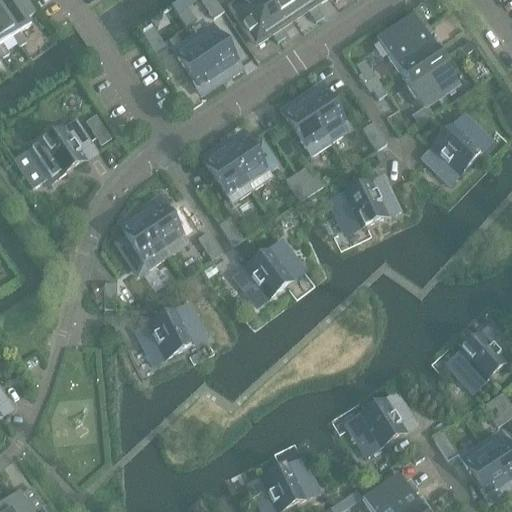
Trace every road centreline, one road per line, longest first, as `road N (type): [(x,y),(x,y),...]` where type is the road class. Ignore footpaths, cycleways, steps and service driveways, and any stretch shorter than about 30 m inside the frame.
road 1 (residential): [(103,208),(23,440),(0,467)]
road 2 (residential): [(326,43),(166,151)]
road 3 (residential): [(66,0),(166,151)]
